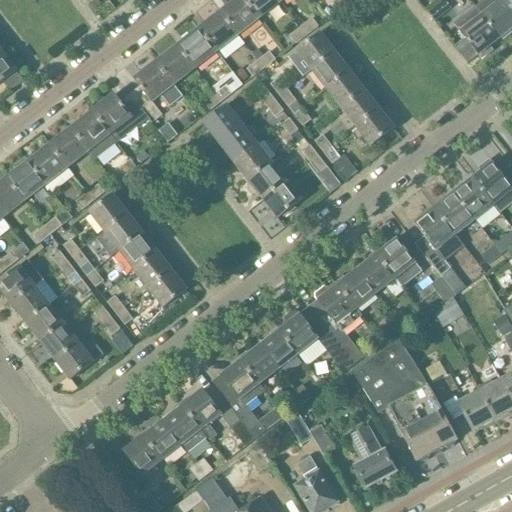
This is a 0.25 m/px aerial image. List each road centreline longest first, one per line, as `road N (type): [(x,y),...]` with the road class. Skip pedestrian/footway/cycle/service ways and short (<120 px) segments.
road 1 (residential): [(49,443),(511,88)]
road 2 (residential): [(0,145),(182,0)]
